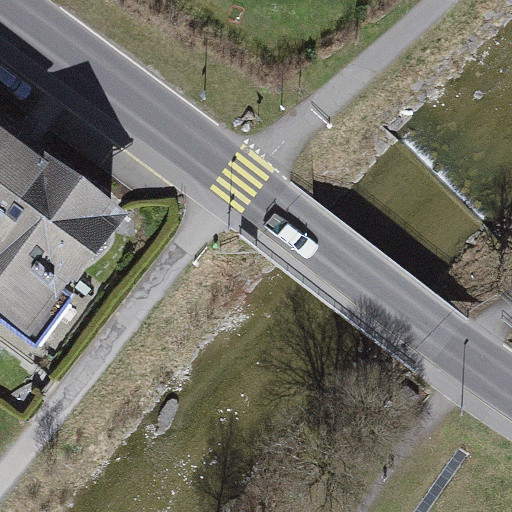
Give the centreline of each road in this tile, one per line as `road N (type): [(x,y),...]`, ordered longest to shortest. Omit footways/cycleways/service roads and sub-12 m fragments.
road 1 (track): [(242,193),(0,497)]
road 2 (residential): [(511,386),(242,193)]
road 3 (residential): [(242,193),(0,7)]
road 4 (residential): [(447,0),(242,193)]
